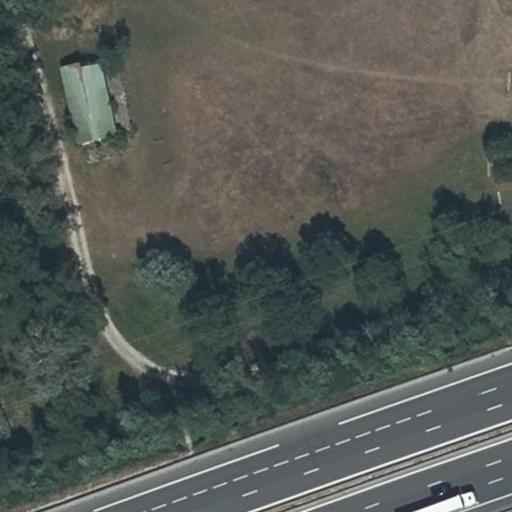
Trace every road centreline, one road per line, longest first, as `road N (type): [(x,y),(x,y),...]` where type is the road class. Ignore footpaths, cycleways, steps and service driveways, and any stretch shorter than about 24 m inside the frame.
road 1 (track): [(511,284),(224,382),(167,381),(118,357),(85,273),(14,0)]
road 2 (motorway): [(511,394),(184,511)]
road 3 (motorway): [(388,511),(511,467)]
